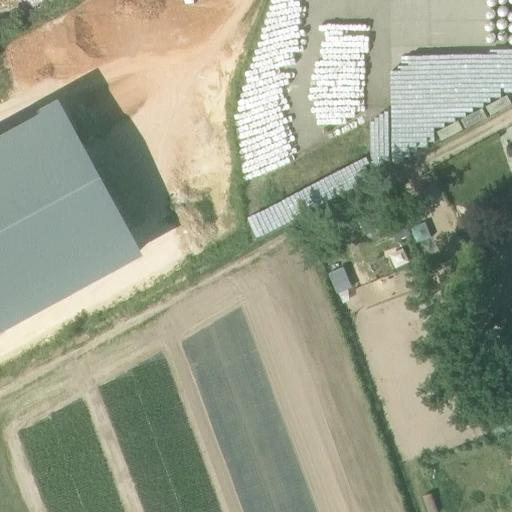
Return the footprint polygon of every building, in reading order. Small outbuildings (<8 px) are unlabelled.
[(0,138),(0,147),(58,116),(62,105),(0,138)] [(62,105),(58,116),(135,256),(146,259),(62,105)] [(0,147),(0,329),(135,256),(58,116),(0,147)] [(406,234),(394,204),(366,215),(372,230),(377,229),(382,243),(406,234)] [(459,214),(459,239),(483,238),(483,214),(459,214)] [(0,338),(146,259),(135,256),(0,329),(0,338)] [(511,357),(511,352),(497,309),(474,317),(490,365),(511,357)]
